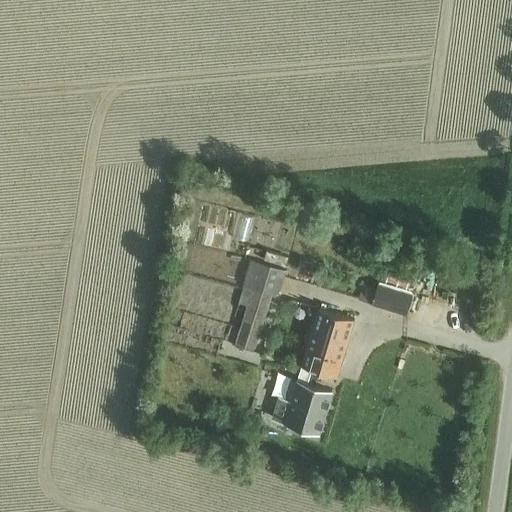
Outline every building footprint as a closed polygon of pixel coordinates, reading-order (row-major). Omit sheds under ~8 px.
[(276,289),(280,291),(287,268),(253,257),(238,305),(247,308),(235,344),(256,351),(276,289)] [(175,319),(188,323),(202,276),(188,272),(175,319)] [(369,303),(404,312),(410,291),(375,282),(369,303)] [(302,364),(312,367),(336,375),(353,317),(319,307),(302,364)] [(177,351),(220,364),(227,341),(184,328),(177,351)] [(319,431),(332,390),(307,382),(312,367),(302,364),(297,379),(291,377),(284,397),(279,396),(273,416),(319,431)]
